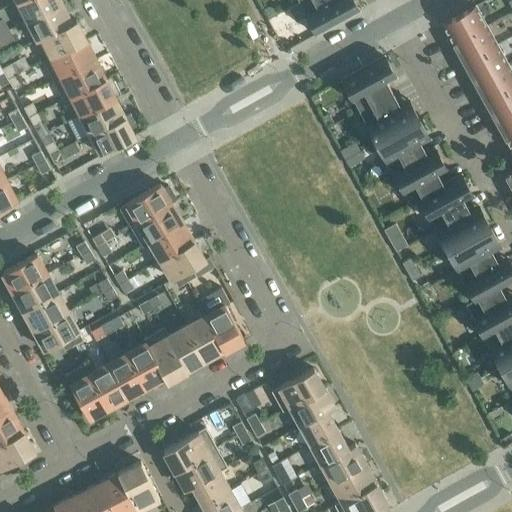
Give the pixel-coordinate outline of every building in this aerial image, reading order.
[(27,20),(61,2),(60,0),(17,0),(10,4),(10,5),(17,1),(27,20)] [(300,0),(299,1),(316,33),(358,10),(353,0),(300,0)] [(27,20),(36,39),(76,19),(75,18),(71,20),(62,2),(27,20)] [(452,44),(486,25),(475,5),(442,23),(453,42),(452,43),(452,44)] [(43,60),(86,38),(76,19),(36,39),(37,40),(41,37),(50,55),(43,59),(43,60)] [(486,25),(452,44),(463,62),(496,44),(486,25)] [(53,79),(95,58),(86,38),(43,60),(53,79)] [(496,44),(463,62),(473,81),(507,63),(496,44)] [(342,79),(359,110),(393,92),(393,91),(393,92),(392,91),(386,81),(395,76),(384,55),(342,79)] [(63,98),(105,77),(95,58),(53,79),(63,98)] [(511,72),(507,63),(473,81),(483,100),(511,84),(511,72)] [(7,78),(16,73),(11,64),(2,69),(7,78)] [(0,74),(0,86),(9,81),(4,72),(0,74)] [(12,87),(21,82),(16,73),(7,78),(12,87)] [(80,114),(115,96),(105,77),(63,98),(63,99),(71,95),(80,114)] [(494,119),(511,109),(511,84),(483,100),(494,119)] [(359,110),(376,141),(419,118),(419,117),(418,118),(418,117),(407,99),(399,103),(393,93),(393,92),(359,110)] [(90,133),(125,115),(115,96),(80,114),(89,133),(90,133)] [(28,116),(37,111),(32,102),(23,107),(28,116)] [(8,113),(12,121),(13,122),(22,117),(17,108),(8,113)] [(511,109),(494,119),(504,138),(511,133),(511,109)] [(33,125),(42,120),(37,111),(28,116),(33,125)] [(100,153),(135,135),(125,115),(90,133),(100,153)] [(13,122),(17,130),(18,131),(27,126),(22,117),(13,122)] [(435,149),(435,148),(426,153),(420,142),(429,137),(418,118),(419,118),(376,141),(393,172),(435,149)] [(42,120),(33,125),(39,135),(48,130),(42,120)] [(48,130),(39,135),(44,144),(53,140),(48,130)] [(44,144),(49,154),(58,149),(53,140),(44,144)] [(54,163),(63,158),(58,149),(49,154),(54,163)] [(460,174),(443,184),(437,173),(446,168),(435,149),(393,172),(410,203),(461,175),(460,174)] [(31,155),(36,163),(36,164),(45,159),(40,150),(31,155)] [(36,164),(40,172),(41,173),(50,168),(45,159),(36,164)] [(472,194),(461,175),(410,203),(411,204),(419,199),(436,229),(478,206),(478,205),(469,210),(463,199),(472,194)] [(0,181),(0,209),(17,201),(6,179),(0,181)] [(119,207),(130,226),(171,202),(160,183),(119,207)] [(171,202),(130,226),(142,245),(182,220),(171,202)] [(436,229),(447,249),(490,225),(489,225),(478,206),(436,229)] [(182,220),(142,245),(142,246),(149,241),(160,259),(193,239),(182,220)] [(447,249),(458,269),(500,245),(489,226),(490,226),(490,225),(447,249)] [(105,241),(100,233),(100,232),(91,238),(97,246),(105,241)] [(193,239),(160,259),(171,278),(173,278),(182,272),(191,267),(203,260),(205,258),(193,239)] [(75,245),(80,254),(81,254),(89,249),(84,240),(75,245)] [(111,250),(110,250),(105,241),(97,246),(102,255),(111,250)] [(458,269),(474,298),(466,303),(466,304),(511,278),(511,266),(506,257),(497,262),(491,251),(500,246),(500,245),(458,269)] [(81,254),(85,262),(86,263),(95,258),(89,249),(81,254)] [(2,272),(13,291),(47,272),(36,253),(2,272)] [(205,258),(203,260),(208,269),(214,266),(208,256),(205,258)] [(402,262),(407,271),(416,266),(411,257),(402,262)] [(421,275),(416,266),(407,271),(412,280),(421,275)] [(182,272),(187,281),(196,276),(191,267),(182,272)] [(128,278),(123,270),(122,269),(114,275),(119,283),(128,278)] [(47,272),(13,291),(23,310),(58,291),(47,272)] [(187,281),(182,272),(173,278),(178,286),(187,281)] [(137,273),(128,278),(134,287),(142,282),(137,273)] [(98,282),(103,291),(112,286),(106,277),(98,282)] [(133,287),(128,278),(119,283),(124,292),(133,287)] [(511,278),(466,304),(483,335),(511,319),(511,293),(506,297),(500,287),(511,280),(511,278)] [(98,282),(89,287),(94,296),(103,291),(98,282)] [(103,291),(108,299),(108,300),(117,295),(112,286),(103,291)] [(58,291),(23,310),(34,329),(68,310),(58,291)] [(156,294),(147,299),(152,308),(161,303),(156,294)] [(147,299),(138,304),(143,313),(152,308),(147,299)] [(224,303),(205,314),(224,348),(243,337),(224,303)] [(68,310),(34,329),(45,349),(78,331),(79,330),(68,310)] [(205,314),(186,324),(205,358),(224,348),(205,314)] [(119,315),(109,320),(114,329),(123,324),(119,315)] [(511,319),(483,335),(500,366),(511,359),(511,319)] [(109,320),(100,325),(105,334),(114,329),(109,320)] [(163,327),(186,369),(205,358),(186,324),(167,334),(163,327)] [(163,327),(144,338),(167,379),(186,369),(163,327)] [(69,336),(74,344),(83,339),(78,331),(69,336)] [(74,344),(69,336),(59,341),(64,349),(74,344)] [(145,341),(127,351),(146,386),(164,376),(166,380),(167,379),(144,338),(143,338),(145,341)] [(127,351),(108,362),(127,396),(146,386),(127,351)] [(511,359),(500,366),(511,387),(511,359)] [(108,362),(89,372),(108,406),(127,396),(108,362)] [(271,390),(282,409),(324,386),(313,367),(271,390)] [(108,406),(89,372),(69,383),(88,417),(108,406)] [(290,406),(300,424),(334,405),(324,386),(282,409),(283,410),(290,406)] [(0,393),(0,417),(13,411),(2,392),(0,393)] [(252,408),(244,393),(235,398),(243,413),(252,408)] [(300,424),(310,443),(337,428),(327,410),(335,406),(334,405),(300,424)] [(0,417),(0,442),(23,430),(13,411),(0,417)] [(246,418),(251,427),(260,422),(255,413),(246,418)] [(232,425),(237,434),(246,429),(241,420),(232,425)] [(260,422),(251,427),(256,436),(265,431),(260,422)] [(164,449),(174,469),(216,446),(205,426),(164,449)] [(310,443),(321,462),(355,443),(355,442),(347,446),(337,428),(310,443)] [(246,429),(237,434),(242,444),(251,439),(246,429)] [(23,430),(0,442),(0,468),(34,449),(23,430)] [(511,435),(510,433),(499,439),(500,439),(503,446),(511,440),(511,435)] [(321,462),(331,481),(366,462),(355,443),(321,462)] [(174,469),(185,488),(227,465),(216,446),(174,469)] [(118,472),(137,509),(159,497),(140,460),(118,472)] [(334,503),(334,504),(376,481),(366,462),(331,481),(341,499),(334,503)] [(193,485),(203,503),(230,488),(220,470),(227,466),(227,465),(185,488),(185,489),(193,485)] [(267,468),(257,474),(263,484),(273,479),(267,468)] [(97,482),(111,511),(130,511),(137,509),(118,472),(97,482)] [(376,481),(334,504),(338,511),(366,511),(387,501),(376,481)] [(111,511),(97,482),(96,483),(75,493),(84,511),(111,511)] [(230,511),(240,507),(230,488),(203,503),(207,511),(230,511)] [(288,493),(293,502),(302,497),(297,488),(288,493)] [(84,511),(75,493),(74,494),(54,504),(57,511),(84,511)] [(274,501),(279,510),(288,505),(283,496),(274,501)] [(302,497),(293,502),(298,511),(307,506),(302,497)]
